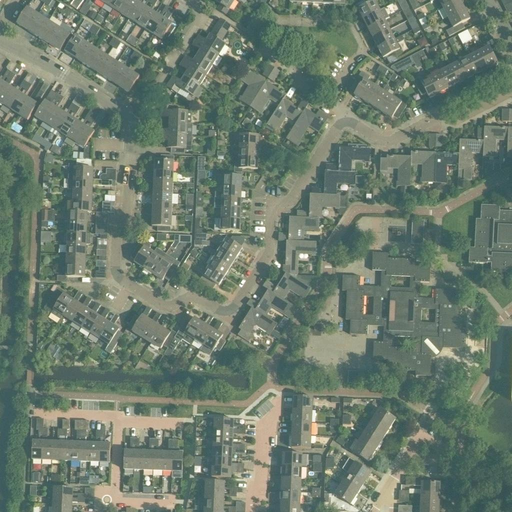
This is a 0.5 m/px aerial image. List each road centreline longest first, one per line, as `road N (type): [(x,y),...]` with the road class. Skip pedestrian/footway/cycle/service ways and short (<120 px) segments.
road 1 (residential): [(130,118),(116,274),(162,305),(195,297),(226,311),(267,254),(270,208),(294,199),(345,122)]
road 2 (residential): [(345,122),(386,141),(511,90)]
road 3 (residential): [(130,118),(0,40)]
road 4 (residential): [(130,118),(198,21),(196,2)]
road 5 (residential): [(251,511),(261,428),(278,412),(279,399)]
